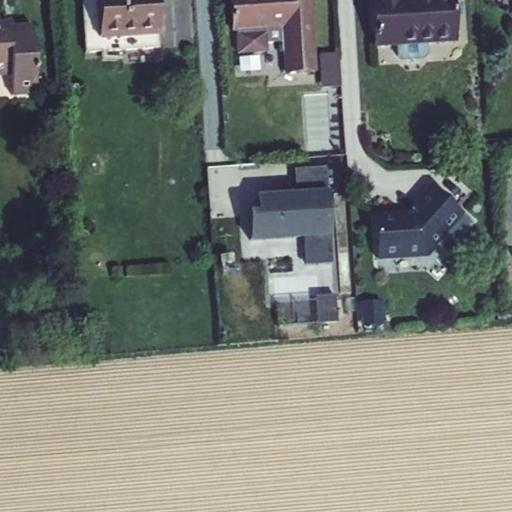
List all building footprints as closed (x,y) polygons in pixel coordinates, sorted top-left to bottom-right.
[(151,0),(86,0),(90,58),(154,55),(151,0)] [(257,0),(228,2),(231,42),(235,42),(265,40),(269,40),(269,31),(280,30),(282,61),(289,61),(290,81),(314,79),(308,0),(278,0),(279,4),(267,5),(266,0),(257,0)] [(371,0),(373,53),(396,52),(397,62),(402,67),(421,66),(426,61),(425,51),(452,50),(450,0),(449,0),(418,2),(418,8),(404,10),(403,0),(371,0)] [(0,28),(0,79),(9,79),(10,98),(37,98),(36,39),(7,39),(7,29),(0,28)] [(265,40),(235,42),(236,62),(266,60),(265,40)] [(340,50),(320,51),(322,83),(341,82),(340,50)] [(333,266),(326,169),(294,171),(296,197),(256,200),(257,216),(248,217),(250,242),(303,238),(305,268),(333,266)] [(406,221),(374,223),(377,265),(426,262),(436,251),(444,258),(471,227),(431,192),(406,221)] [(275,293),(314,293),(315,268),(275,268),(275,293)] [(337,294),(277,296),(278,323),(338,321),(337,294)] [(360,301),(362,325),(378,324),(376,300),(360,301)]
